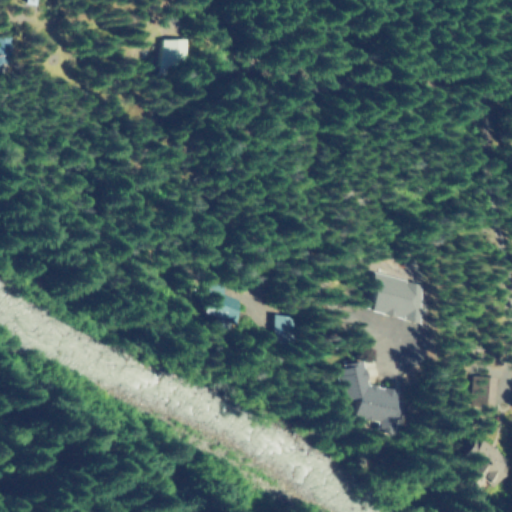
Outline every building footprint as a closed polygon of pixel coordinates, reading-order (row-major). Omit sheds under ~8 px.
[(8,62),(14,62),(15,37),(0,36),(0,73),(8,74),(8,62)] [(189,38),(163,39),(163,66),(190,66),(189,38)] [(427,284),(381,272),(371,311),(418,323),(427,284)] [(234,289),(217,282),(206,311),(241,325),(248,309),(243,307),(247,299),(232,293),(234,289)] [(303,317),(284,313),(279,339),(297,343),(303,317)] [(362,385),(357,361),(328,367),(335,400),(348,397),(345,417),(369,420),(371,430),(379,432),(389,429),(393,400),(390,399),(391,389),(362,385)] [(492,377),(468,376),(467,407),(491,407),(492,377)] [(491,488),(507,461),(471,440),(457,463),(466,468),(456,485),(471,493),(479,480),(491,488)]
